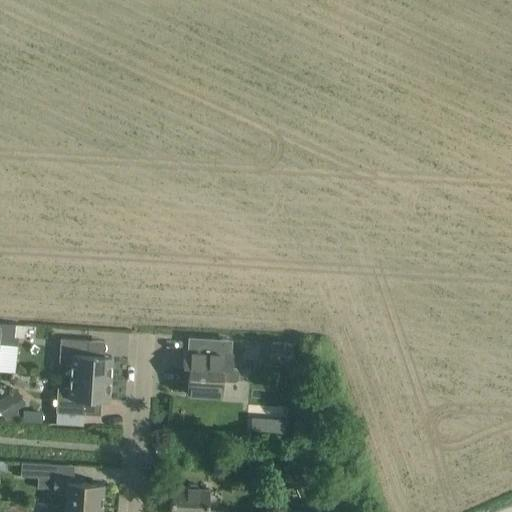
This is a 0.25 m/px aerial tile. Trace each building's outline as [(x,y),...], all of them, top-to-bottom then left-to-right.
[(183,351),(182,366),(184,366),(189,366),(188,376),(188,378),(187,394),(207,395),(221,396),(222,381),(231,381),(234,381),(237,379),(237,371),(235,369),(231,368),(232,354),(230,354),(231,340),(187,337),(186,351),(183,351)] [(71,364),(70,376),(110,378),(111,356),(87,354),(88,340),(60,338),(58,363),(71,364)] [(108,400),(110,378),(70,376),(69,387),(57,387),(55,412),(83,413),(84,399),(108,400)] [(17,378),(15,384),(22,388),(25,382),(17,378)] [(8,395),(0,399),(0,410),(5,418),(18,410),(17,409),(8,395)] [(23,410),(22,422),(41,424),(42,411),(23,410)] [(51,478),(52,463),(21,461),(20,476),(51,478)] [(66,492),(65,504),(101,507),(103,483),(75,482),(75,477),(53,476),(52,491),(66,492)] [(209,488),(191,487),(171,486),(169,511),(223,511),(207,511),(209,488)]
